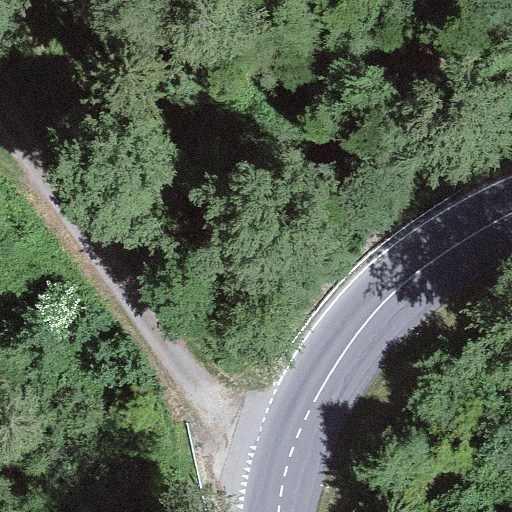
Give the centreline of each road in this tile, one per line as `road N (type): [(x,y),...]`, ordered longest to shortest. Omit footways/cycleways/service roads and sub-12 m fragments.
road 1 (track): [(288,477),(111,270),(0,108)]
road 2 (tertiary): [(281,511),(307,424),(349,346),(422,275),(511,220)]
